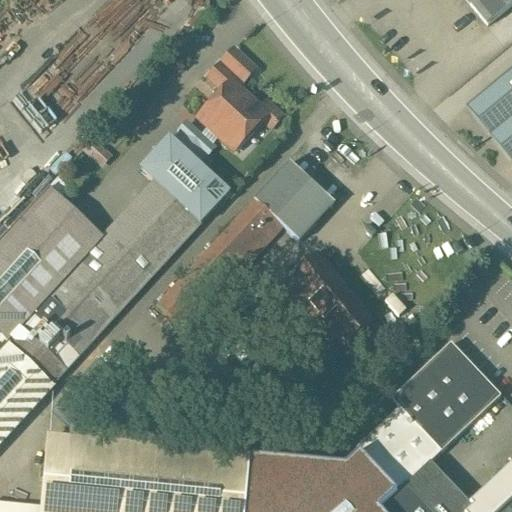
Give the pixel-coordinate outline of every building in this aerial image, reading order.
[(511,0),(464,0),(486,27),(511,6),(511,0)] [(222,67),(217,62),(201,78),(219,95),(195,119),(226,148),(241,131),(248,138),(262,124),(269,131),(284,116),(266,99),(258,107),(238,89),(255,72),(236,53),(222,67)] [(511,68),(468,105),(511,158),(511,157),(511,68)] [(181,150),(98,241),(16,332),(62,372),(227,195),(181,150)] [(286,163),(251,202),(280,229),(297,242),(332,205),(286,163)] [(0,240),(0,342),(4,346),(16,332),(98,241),(44,191),(0,240)] [(229,224),(253,246),(257,251),(280,229),(251,202),(229,224)] [(253,246),(229,224),(152,305),(176,328),(253,246)] [(370,325),(314,256),(240,316),(272,356),(320,319),(342,346),(370,325)] [(0,440),(62,372),(16,332),(4,346),(0,342),(0,440)] [(396,409),(442,453),(498,399),(447,345),(389,400),(396,409)] [(222,391),(162,374),(155,398),(215,415),(222,391)] [(358,456),(396,495),(430,465),(442,453),(396,409),(352,450),(358,456)] [(247,456),(45,439),(38,511),(242,511),(247,461),(247,456)] [(242,511),(376,511),(378,511),(396,495),(358,456),(343,470),(247,461),(242,511)] [(378,511),(465,511),(469,509),(430,465),(396,495),(378,511)] [(511,511),(511,469),(469,509),(465,511),(511,511)]
